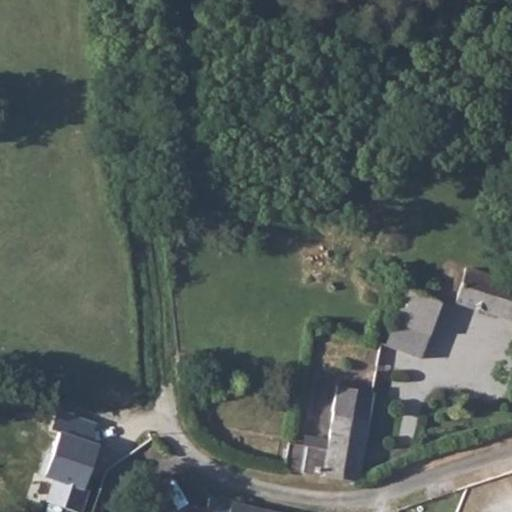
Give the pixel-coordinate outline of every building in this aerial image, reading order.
[(453,298),(511,315),(511,281),(507,280),(464,267),(459,275),(454,276),(450,290),(454,292),(453,298)] [(439,300),(407,288),(395,318),(427,330),(439,300)] [(427,330),(395,318),(386,342),(419,354),(427,330)] [(334,381),(329,409),(365,416),(370,389),(334,381)] [(280,467),(324,475),(335,475),(354,480),(365,416),(329,409),(320,445),(285,438),(280,467)] [(51,455),(77,464),(85,438),(60,430),(51,455)] [(265,511),(209,500),(205,511),(190,511),(188,505),(178,509),(179,511),(265,511)]
